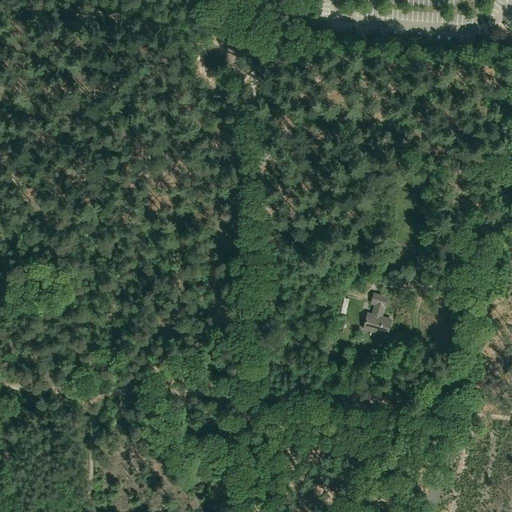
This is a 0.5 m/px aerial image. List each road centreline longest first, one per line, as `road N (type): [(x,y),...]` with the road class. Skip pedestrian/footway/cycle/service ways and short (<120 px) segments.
road 1 (unclassified): [(430,511),(511,202)]
road 2 (track): [(457,415),(241,396)]
